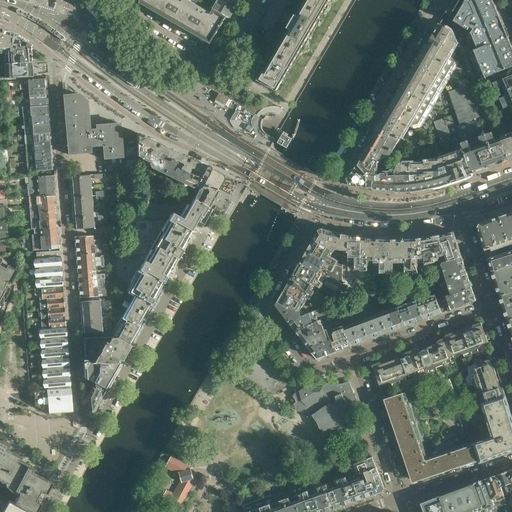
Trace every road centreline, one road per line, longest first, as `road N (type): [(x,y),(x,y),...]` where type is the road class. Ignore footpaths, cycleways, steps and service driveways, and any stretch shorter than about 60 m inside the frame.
road 1 (residential): [(94,426),(78,412),(53,53)]
road 2 (tertiary): [(325,193),(57,14)]
road 3 (tertiary): [(54,45),(163,124),(316,211)]
road 4 (residential): [(355,360),(310,369),(262,306),(316,211)]
road 5 (residential): [(94,426),(205,230)]
road 6 (residential): [(325,193),(441,0)]
road 7 (residential): [(121,0),(223,69),(261,0)]
road 8 (tertiary): [(511,175),(392,204),(325,193)]
road 9 (residential): [(355,360),(402,501)]
road 10 (residential): [(355,360),(491,308)]
road 11 (tertiary): [(316,211),(385,223),(459,213)]
